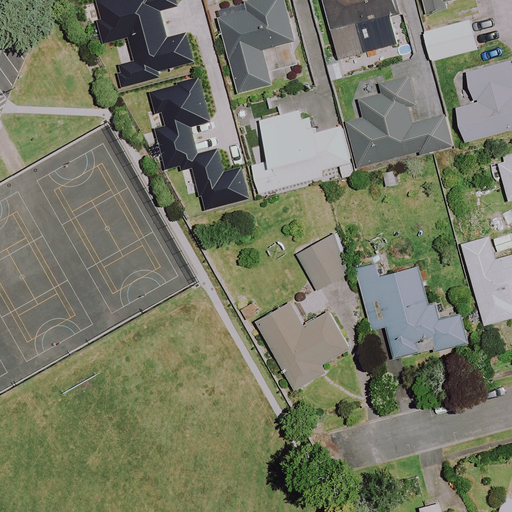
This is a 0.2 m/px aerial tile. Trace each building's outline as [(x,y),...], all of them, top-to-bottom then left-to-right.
[(291,42),(281,0),(250,0),(252,10),(221,17),(238,94),(270,86),(262,48),(291,42)] [(392,11),(389,0),(322,0),(336,59),(396,46),(388,12),(392,11)] [(457,0),(423,0),(426,13),(449,8),(447,2),(457,0)] [(199,18),(164,15),(163,33),(117,29),(114,72),(152,75),(151,89),(182,91),(183,80),(194,81),(199,18)] [(476,50),(469,20),(423,32),(430,61),(476,50)] [(511,76),(508,61),(462,74),(470,105),(456,109),(465,142),(511,128),(511,76)] [(414,101),(408,76),(376,82),(379,94),(358,99),(362,118),(348,121),(357,166),(449,146),(443,115),(412,122),(408,102),(414,101)] [(131,120),(154,161),(163,177),(176,170),(167,154),(183,145),(160,104),(131,120)] [(321,170),(335,167),(338,179),(354,175),(350,159),(342,126),(314,133),(307,108),(257,121),(268,161),(249,166),(256,194),(322,177),(321,170)] [(511,199),(511,159),(497,163),(507,201),(511,199)] [(475,204),(473,187),(456,190),(459,207),(475,204)] [(511,254),(495,259),(489,236),(461,244),(484,325),(511,317),(511,254)] [(348,273),(330,237),(295,255),(314,291),(348,273)] [(424,301),(416,267),(377,277),(374,264),(354,269),(369,331),(387,326),(394,358),(432,349),(432,352),(470,343),(462,311),(442,317),(437,298),(424,301)] [(304,325),(291,302),(256,321),(293,390),(326,372),(322,364),(349,349),(328,312),(304,325)] [(511,511),(511,496),(503,494),(497,511),(511,511)] [(441,511),(440,502),(419,507),(420,511),(441,511)]
